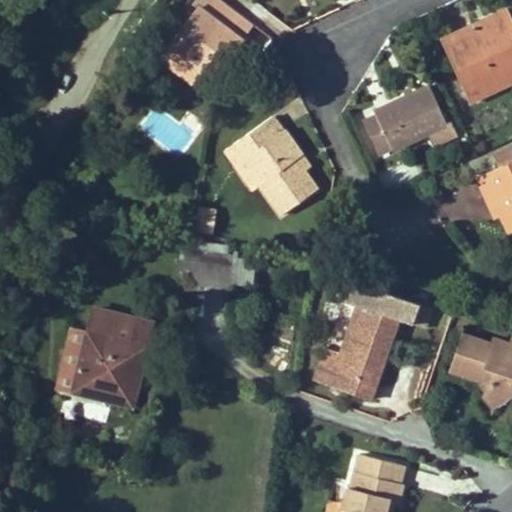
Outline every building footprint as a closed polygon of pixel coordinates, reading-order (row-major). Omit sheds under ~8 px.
[(193,82),(205,68),(212,58),(206,54),(209,50),(215,54),(221,46),(233,55),(244,41),(241,39),(232,31),(244,15),(223,0),(195,0),(194,2),(199,6),(159,56),(193,82)] [(493,29),(491,24),(511,14),(508,8),(478,22),(483,33),(493,29)] [(511,81),(511,16),(511,14),(491,24),(493,29),(483,33),(478,22),(451,35),(461,57),(451,61),(470,102),(511,81)] [(232,31),(241,39),(253,22),(244,15),(232,31)] [(441,39),(451,61),(461,57),(451,35),(441,39)] [(224,67),(212,58),(205,68),(217,77),(224,67)] [(364,121),(377,148),(390,142),(392,146),(394,149),(429,133),(448,123),(429,85),(414,92),(406,96),(375,110),(377,114),(364,121)] [(412,86),(404,89),(406,96),(414,92),(412,86)] [(296,159),(303,154),(285,130),(283,130),(273,116),(226,149),(238,165),(244,160),(261,184),(282,214),(318,188),(305,170),(296,159)] [(452,122),(448,123),(429,133),(435,147),(458,136),(452,122)] [(379,153),(392,146),(390,142),(377,148),(379,153)] [(303,154),(296,159),(305,170),(311,165),(303,154)] [(254,188),(261,184),(244,160),(238,165),(254,188)] [(511,160),(475,178),(490,208),(495,207),(500,216),(508,234),(511,232),(511,160)] [(495,207),(490,208),(494,218),(500,216),(495,207)] [(216,213),(200,209),(197,225),(197,231),(211,235),(216,213)] [(185,248),(182,274),(194,275),(194,281),(236,284),(238,252),(185,248)] [(337,297),(413,324),(418,308),(341,281),(337,297)] [(316,380),(372,399),(399,319),(359,305),(336,369),(322,364),(316,380)] [(91,325),(76,381),(73,390),(132,405),(147,346),(111,337),(113,331),(91,325)] [(487,384),(486,389),(506,396),(511,391),(511,339),(511,342),(495,336),(493,343),(463,333),(450,368),(480,379),(483,372),(491,374),(487,384)] [(483,372),(480,379),(487,384),(491,374),(483,372)] [(495,407),(506,396),(486,389),(484,396),(495,407)] [(386,511),(389,499),(393,500),(399,501),(403,484),(400,482),(404,465),(360,454),(351,487),(348,486),(342,511),(386,511)]
